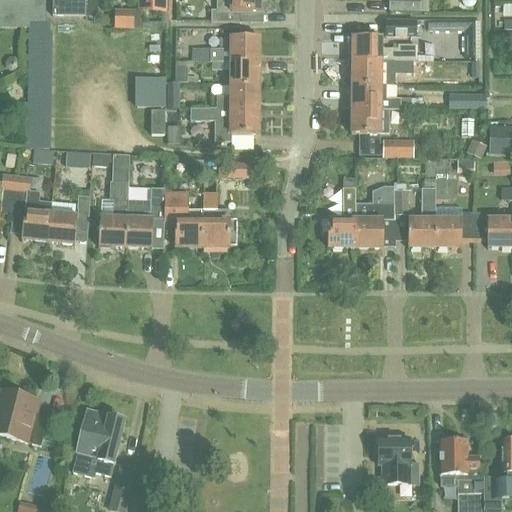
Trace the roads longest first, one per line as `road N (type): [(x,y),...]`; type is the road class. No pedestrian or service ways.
road 1 (residential): [(281,391),(283,242),(307,118),(304,0)]
road 2 (tertiary): [(281,391),(146,377),(0,324)]
road 3 (track): [(120,134),(148,148),(299,165)]
road 4 (tertiary): [(355,391),(511,390)]
road 5 (unclassified): [(356,511),(355,391)]
